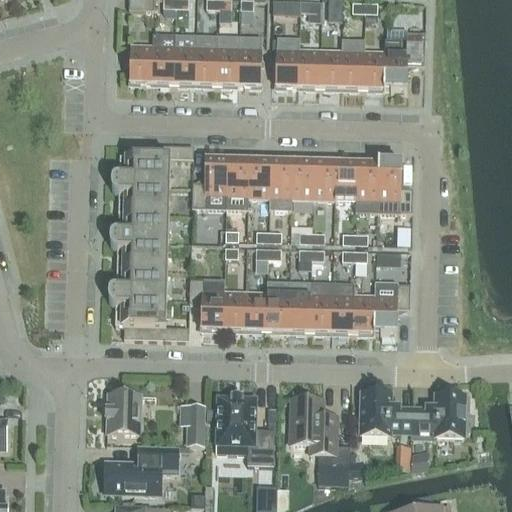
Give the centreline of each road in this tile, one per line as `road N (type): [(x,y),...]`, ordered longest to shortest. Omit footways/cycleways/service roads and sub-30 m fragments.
road 1 (residential): [(426,376),(425,143),(404,132),(106,124),(94,111),(94,27)]
road 2 (residential): [(72,370),(426,376)]
road 3 (residential): [(80,167),(72,370)]
road 4 (residential): [(66,511),(68,400),(60,385)]
